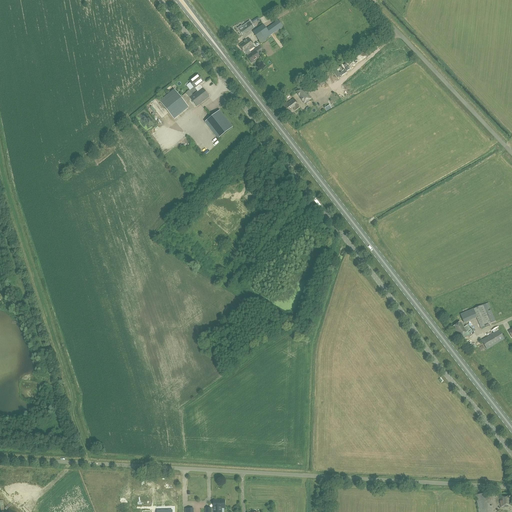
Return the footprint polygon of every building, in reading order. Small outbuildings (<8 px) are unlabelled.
[(261,43),(280,29),(275,22),(266,28),(263,24),(253,32),(261,43)] [(249,24),(240,31),(243,35),(248,31),(247,29),(251,26),(249,24)] [(239,45),(245,54),(249,50),(255,46),(249,38),(239,45)] [(247,57),(252,63),(260,57),(258,54),(263,50),(260,46),(254,50),(255,51),(251,54),(249,50),(246,53),(248,56),(247,57)] [(198,92),(202,88),(199,85),(204,81),(199,74),(190,81),(195,88),(198,92)] [(304,103),(311,99),(303,86),(296,91),(304,103)] [(198,92),(190,98),(197,107),(210,97),(203,88),(202,88),(198,92)] [(189,108),(174,90),(160,102),(174,120),(189,108)] [(289,115),(294,112),(294,111),(300,106),(294,99),(288,103),(287,102),(282,106),(289,115)] [(205,122),(218,139),(233,127),(220,111),(205,122)] [(219,194),(226,201),(233,193),(226,187),(219,194)] [(251,199),(245,195),(239,203),(249,210),(258,198),(254,195),(251,199)] [(483,305),(474,309),(482,330),(489,326),(489,324),(491,324),(483,305)] [(472,310),(461,315),(463,320),(474,315),(472,310)] [(460,321),(453,327),(461,337),(468,331),(460,321)] [(487,349),(504,339),(499,330),(482,341),(487,349)] [(153,487),(174,487),(174,479),(154,478),(153,487)] [(511,506),(511,505),(511,494),(500,495),(501,507),(511,506)] [(205,511),(219,511),(220,508),(225,508),(225,500),(213,501),(214,508),(205,508),(205,511)]
